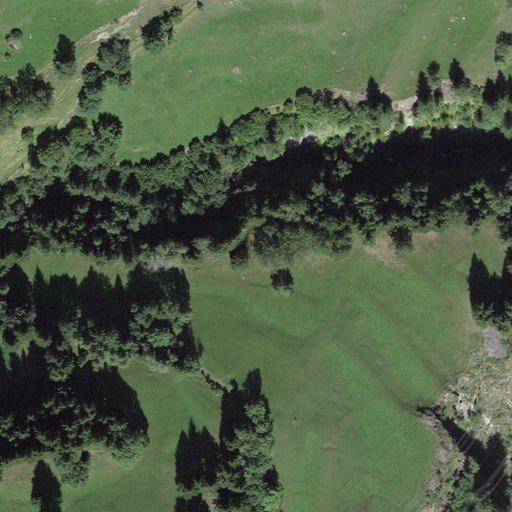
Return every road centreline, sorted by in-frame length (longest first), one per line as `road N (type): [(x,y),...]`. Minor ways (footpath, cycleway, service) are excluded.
road 1 (track): [(260,511),(261,406),(237,380),(151,326),(119,321),(75,285),(39,287),(0,275)]
road 2 (track): [(0,189),(116,62),(197,0)]
